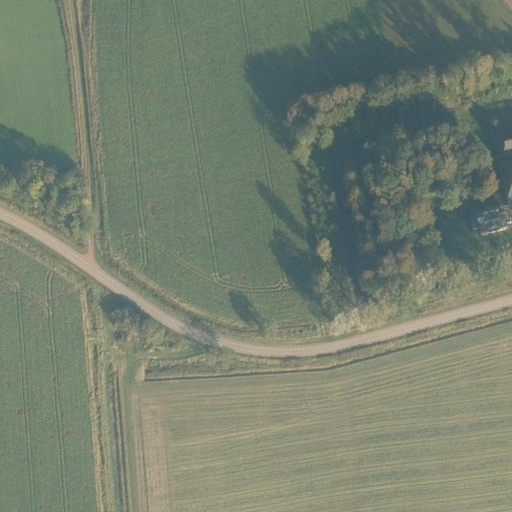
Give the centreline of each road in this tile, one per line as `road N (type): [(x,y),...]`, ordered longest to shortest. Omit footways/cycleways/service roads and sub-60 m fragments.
road 1 (tertiary): [(511,300),(343,345),(255,350),(157,315),(0,215)]
road 2 (track): [(229,345),(185,357),(124,360),(111,353),(94,271)]
road 3 (track): [(114,511),(103,369),(111,353)]
